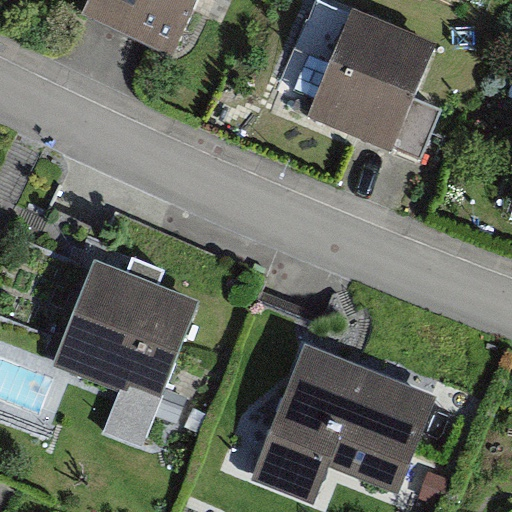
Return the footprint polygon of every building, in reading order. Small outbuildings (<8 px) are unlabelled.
[(93,0),(71,46),(162,89),(205,0),(93,0)] [(412,83),(330,48),(286,149),(368,184),(412,83)] [(511,170),(489,240),(511,247),(511,170)] [(107,436),(144,450),(201,305),(100,265),(60,366),(125,391),(107,436)] [(432,511),(466,434),(350,385),(295,511),(345,511),(349,503),(369,511),(432,511)]
